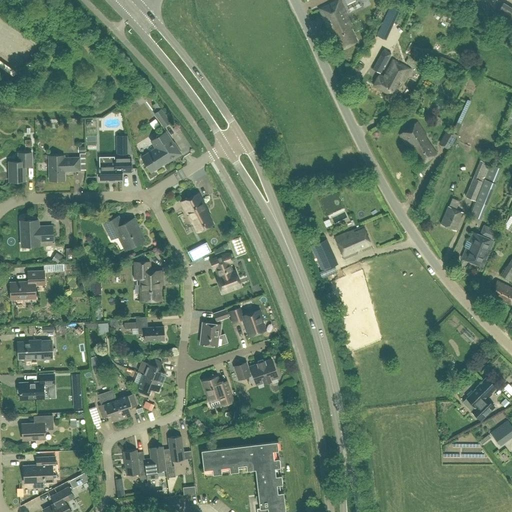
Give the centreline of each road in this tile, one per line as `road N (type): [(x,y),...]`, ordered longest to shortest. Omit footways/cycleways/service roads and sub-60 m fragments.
road 1 (residential): [(511,348),(450,286),(396,208),(294,0)]
road 2 (secondary): [(341,431),(320,338),(286,245)]
road 3 (residential): [(97,511),(108,495),(109,442),(177,412),(183,367)]
road 4 (residential): [(183,367),(185,269),(148,193)]
road 5 (secondary): [(240,133),(141,7)]
road 6 (secondary): [(129,17),(225,143)]
road 7 (residential): [(0,211),(18,199),(148,193)]
road 8 (secondary): [(286,245),(240,133)]
